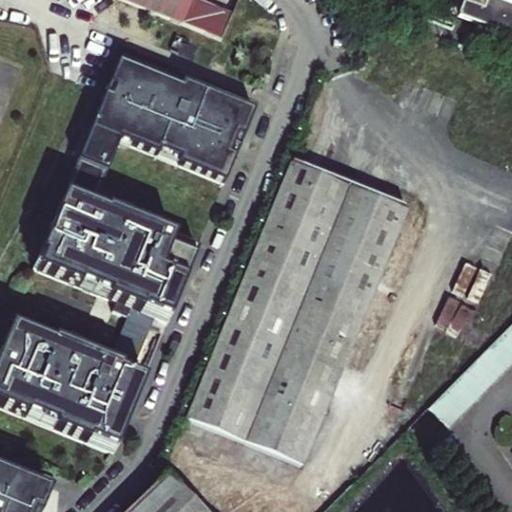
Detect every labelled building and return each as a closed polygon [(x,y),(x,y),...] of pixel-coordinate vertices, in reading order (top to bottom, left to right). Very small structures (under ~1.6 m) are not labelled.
[(116,0),(217,42),(227,18),(188,1),(188,0),(116,0)] [(511,0),(458,0),(458,1),(456,0),(451,0),(445,17),(453,20),(452,22),(506,43),(506,41),(511,42),(511,0)] [(253,112),(128,54),(40,264),(122,299),(118,308),(143,319),(124,366),(136,371),(160,315),(173,320),(203,247),(179,236),(180,234),(154,223),(153,225),(98,202),(127,137),(224,179),(253,112)] [(260,232),(265,239),(237,306),(185,428),(299,475),(349,356),(344,349),(401,215),(287,166),(261,231),(260,232)] [(124,366),(16,321),(0,357),(0,399),(118,450),(148,376),(136,371),(124,366)] [(511,321),(423,411),(442,431),(511,358),(511,321)] [(42,511),(53,487),(0,465),(0,511),(42,511)] [(194,511),(163,481),(131,511),(194,511)]
